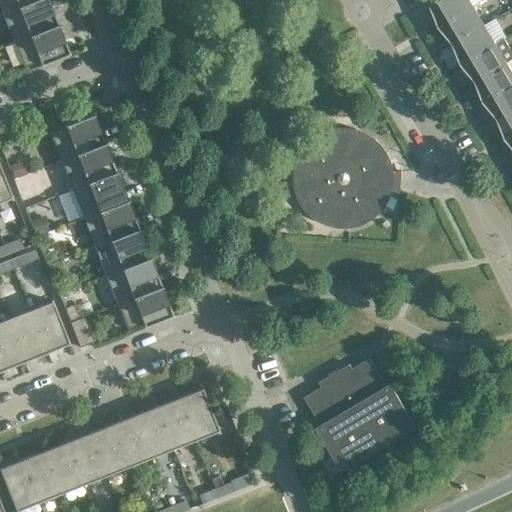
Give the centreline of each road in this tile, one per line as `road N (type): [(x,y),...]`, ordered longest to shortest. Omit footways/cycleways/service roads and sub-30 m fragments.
road 1 (residential): [(221,325),(111,59)]
road 2 (residential): [(0,410),(221,325)]
road 3 (tertiary): [(477,212),(362,6)]
road 4 (residential): [(294,497),(221,325)]
